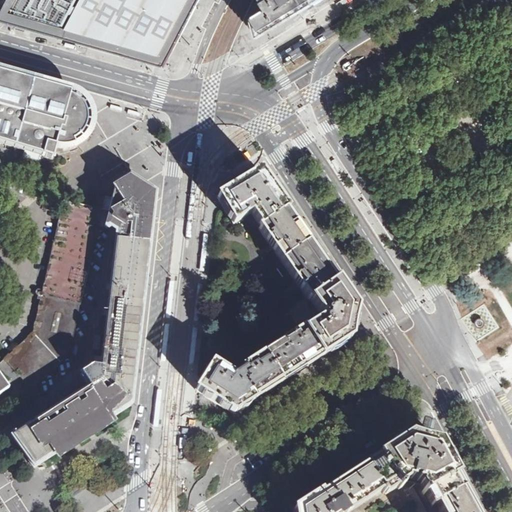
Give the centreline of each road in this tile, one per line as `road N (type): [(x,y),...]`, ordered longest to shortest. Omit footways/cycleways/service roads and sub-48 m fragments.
road 1 (primary): [(183,111),(138,501)]
road 2 (unclassified): [(446,359),(295,128),(245,103)]
road 3 (unclassified): [(221,117),(255,131),(417,377)]
road 4 (primary): [(456,334),(437,289),(322,113),(319,74),(338,48)]
road 5 (primary): [(214,511),(417,377)]
road 6 (primary): [(369,0),(240,77),(188,94)]
road 7 (unclassified): [(188,94),(0,40)]
road 8 (unclassified): [(0,61),(183,111)]
road 9 (unclassified): [(417,377),(493,511)]
road 10 (unclassified): [(511,477),(446,359)]
road 11 (secondary): [(511,445),(456,334)]
